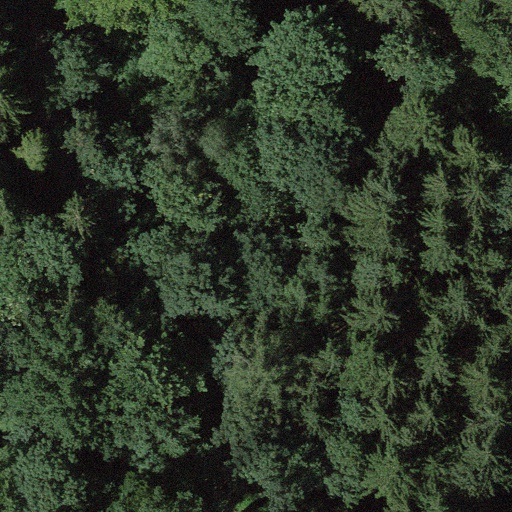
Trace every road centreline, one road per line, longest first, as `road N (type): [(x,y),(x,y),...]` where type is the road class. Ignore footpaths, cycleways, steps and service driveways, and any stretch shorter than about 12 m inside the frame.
road 1 (track): [(214,511),(147,314),(20,53)]
road 2 (track): [(511,26),(20,53)]
